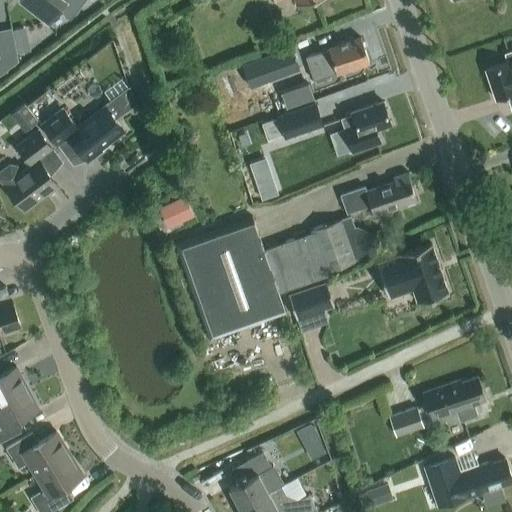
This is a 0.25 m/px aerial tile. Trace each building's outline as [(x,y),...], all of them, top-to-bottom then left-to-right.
[(21,0),(48,21),(58,9),(70,18),(84,0),(21,0)] [(0,68),(20,65),(17,50),(30,48),(26,24),(0,28),(0,68)] [(328,47),(328,48),(305,55),(313,79),(336,72),(337,73),(370,62),(361,35),(328,47)] [(250,86),(299,68),(291,45),(242,63),(250,86)] [(485,69),(496,99),(511,92),(511,51),(505,54),(507,61),(485,69)] [(279,89),(284,105),(312,95),(307,79),(279,89)] [(117,112),(136,101),(127,85),(108,96),(117,112)] [(352,114),(342,117),(351,144),(363,140),(361,134),(391,124),(383,100),(351,110),(352,114)] [(38,121),(24,103),(11,114),(24,131),(38,121)] [(106,105),(78,126),(63,107),(42,124),(69,159),(81,151),(89,161),(103,150),(102,148),(125,130),(106,105)] [(318,106),(281,118),(287,137),(325,125),(318,106)] [(31,163),(22,171),(17,164),(9,163),(0,169),(0,177),(23,208),(44,192),(46,194),(59,184),(44,164),(58,154),(39,128),(17,144),(31,163)] [(283,190),(308,184),(295,135),(271,142),(283,190)] [(369,205),(373,216),(390,210),(389,208),(417,198),(407,172),(394,176),(395,179),(366,190),(364,185),(340,194),(347,213),(369,205)] [(159,207),(168,227),(194,216),(186,195),(159,207)] [(264,247),(279,291),(328,273),(326,270),(377,251),(371,232),(357,226),(355,226),(351,214),(311,228),(312,231),(264,247)] [(286,311),(279,291),(264,247),(253,216),(176,243),(209,337),(286,311)] [(448,290),(433,241),(399,252),(400,254),(377,261),(388,297),(414,289),(417,300),(430,296),(431,300),(446,296),(444,291),(448,290)] [(334,305),(325,281),(289,293),(298,318),(334,305)] [(1,303),(0,301),(0,331),(20,324),(12,299),(1,303)] [(0,400),(27,386),(16,365),(0,373),(0,400)] [(424,393),(431,413),(433,419),(458,410),(460,417),(463,419),(475,415),(476,412),(473,403),(486,399),(477,375),(461,380),(460,378),(446,383),(447,385),(424,393)] [(27,386),(0,400),(0,421),(2,426),(0,427),(0,441),(25,428),(20,417),(38,408),(27,386)] [(416,405),(390,414),(397,435),(423,426),(416,405)] [(28,461),(35,473),(70,452),(56,430),(38,441),(32,431),(6,447),(18,467),(28,461)] [(268,491),(261,478),(271,473),(271,465),(263,450),(246,459),(253,473),(229,486),(239,506),(268,491)] [(70,452),(35,473),(44,487),(30,496),(40,511),(48,511),(73,497),(66,485),(83,474),(70,452)] [(439,505),(483,490),(487,500),(491,502),(500,499),(502,495),(498,484),(511,479),(511,477),(505,457),(489,463),(489,461),(475,466),(475,467),(461,472),(455,456),(425,466),(439,505)] [(387,483),(366,491),(371,506),(392,498),(387,483)] [(242,511),(311,511),(316,510),(308,494),(298,500),(285,493),(281,484),(268,491),(239,506),(242,511)]
